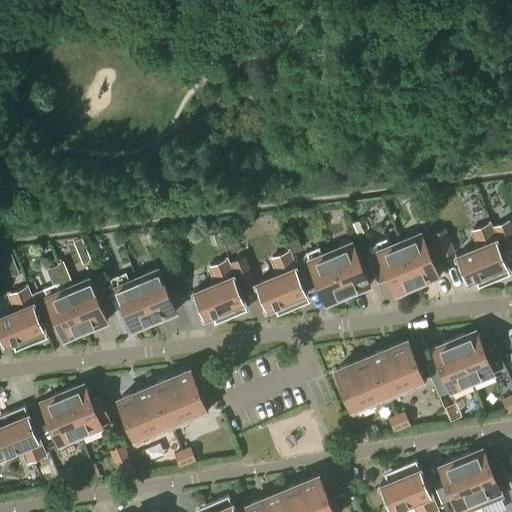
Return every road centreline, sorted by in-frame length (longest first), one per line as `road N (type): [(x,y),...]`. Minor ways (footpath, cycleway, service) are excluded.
road 1 (residential): [(511,428),(0,509)]
road 2 (residential): [(0,370),(291,329)]
road 3 (residential): [(291,329),(511,303)]
road 4 (residential): [(229,403),(306,370),(291,329)]
